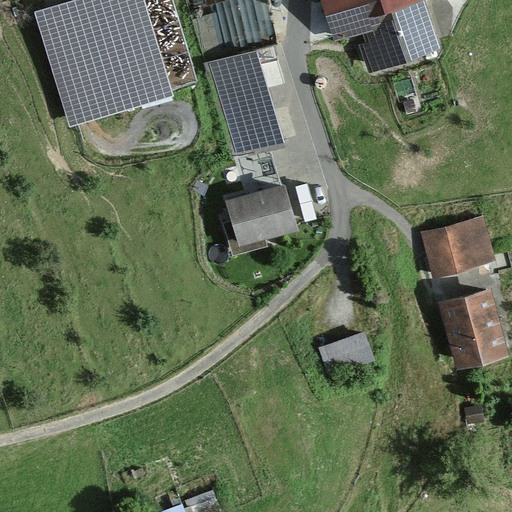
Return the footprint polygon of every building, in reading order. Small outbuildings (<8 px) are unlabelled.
[(188,0),(106,0),(69,11),(101,124),(215,92),(188,0)] [(454,0),(362,0),(384,69),(468,44),(454,0)] [(282,51),(219,67),(244,161),(307,144),(282,51)] [(313,186),(247,204),(260,248),(325,230),(313,186)] [(511,241),(508,221),(440,235),(448,275),(511,262),(511,241)] [(511,289),(466,303),(485,365),(511,356),(511,289)]
